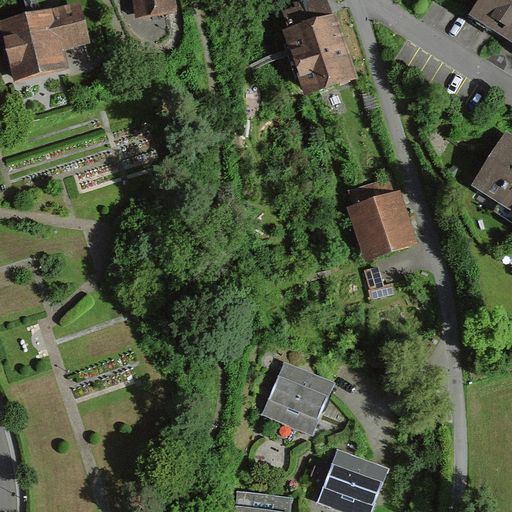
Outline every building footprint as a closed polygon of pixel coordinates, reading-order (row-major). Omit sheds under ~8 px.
[(174,0),(134,0),(136,14),(176,8),(174,0)] [(293,31),(286,34),(308,97),(357,80),(336,17),(330,19),(324,0),(287,13),(293,31)] [(511,0),(480,0),(470,17),(511,44),(511,0)] [(77,4),(0,22),(0,30),(12,79),(66,66),(62,49),(87,43),(77,4)] [(511,140),(508,137),(478,184),(511,205),(511,140)] [(360,206),(351,209),(369,263),(418,246),(400,193),(393,195),(389,185),(357,196),(360,206)] [(264,416),(314,436),(334,387),(284,366),(264,416)] [(372,511),(387,472),(339,454),(321,505),(340,511),(372,511)] [(287,511),(288,498),(238,496),(236,511),(287,511)]
